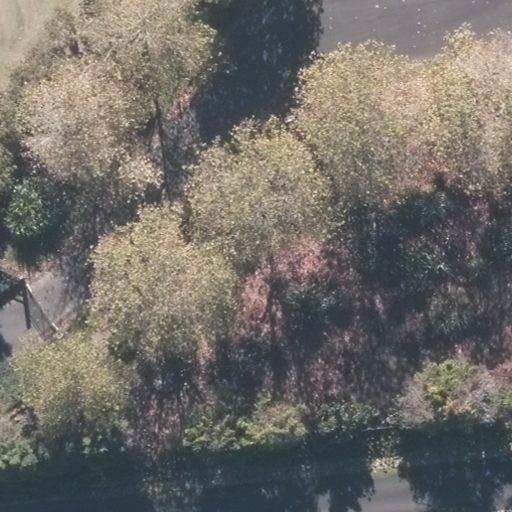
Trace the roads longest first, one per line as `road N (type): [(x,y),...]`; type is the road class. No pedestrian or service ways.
road 1 (unknown): [(0,314),(40,294),(109,230),(268,51),(352,4),(385,0)]
road 2 (unknown): [(216,511),(511,477)]
